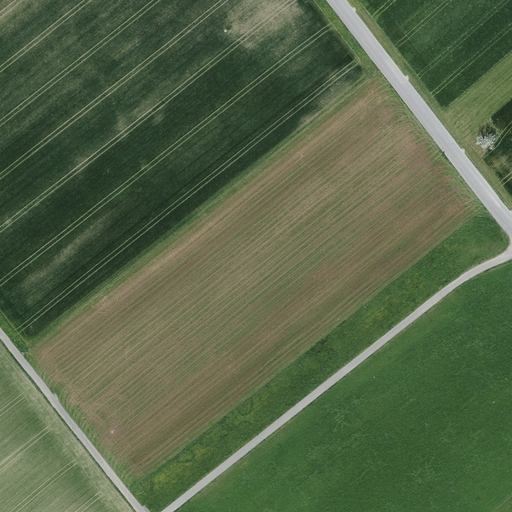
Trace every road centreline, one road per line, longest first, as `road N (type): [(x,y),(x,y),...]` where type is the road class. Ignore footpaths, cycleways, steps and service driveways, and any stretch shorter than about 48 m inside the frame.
road 1 (track): [(511,252),(453,283),(167,511)]
road 2 (unclassified): [(511,225),(336,0)]
road 3 (track): [(142,511),(0,331)]
